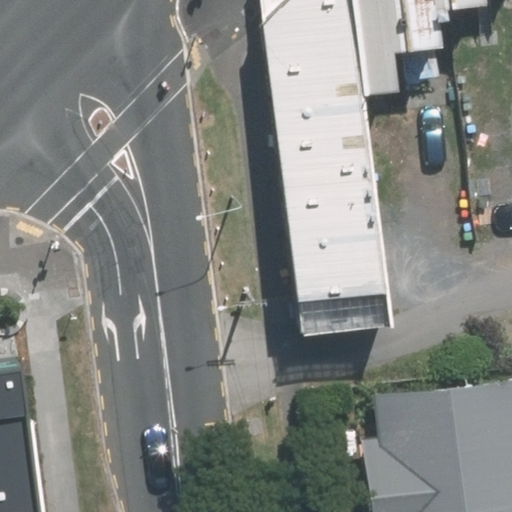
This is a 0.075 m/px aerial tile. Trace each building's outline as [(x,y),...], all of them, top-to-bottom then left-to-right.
[(282,0),(315,293),(394,284),(371,83),(362,0),(282,0)] [(405,0),(362,0),(371,83),(415,75),(411,43),(405,0)] [(405,0),(411,43),(456,36),(452,0),(405,0)] [(463,133),(428,140),(443,223),(478,217),(463,133)] [(0,511),(33,511),(13,346),(0,347),(0,511)] [(511,511),(511,369),(365,388),(380,511),(511,511)]
